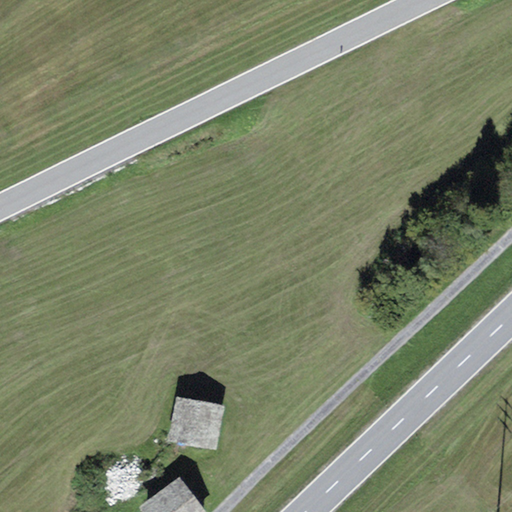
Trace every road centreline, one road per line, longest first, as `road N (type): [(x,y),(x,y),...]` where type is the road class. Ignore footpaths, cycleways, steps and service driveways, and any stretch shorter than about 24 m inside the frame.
road 1 (unclassified): [(0,208),(431,0)]
road 2 (track): [(220,511),(511,244)]
road 3 (primary): [(305,511),(511,316)]
